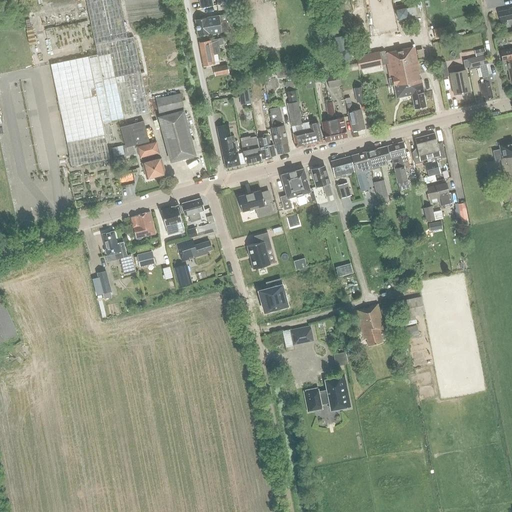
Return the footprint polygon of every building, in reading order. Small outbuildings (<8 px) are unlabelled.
[(86,0),(97,54),(50,63),(70,166),(112,158),(105,122),(110,121),(110,120),(148,113),(133,36),(126,37),(119,0),(86,0)] [(199,0),(201,8),(213,6),(211,0),(199,0)] [(398,20),(408,18),(408,17),(406,8),(396,10),(398,20)] [(502,23),(511,21),(511,8),(509,9),(510,10),(499,12),(501,21),(502,23)] [(202,19),(195,20),(198,36),(221,32),(228,31),(226,14),(202,18),(202,19)] [(445,27),(433,30),(435,40),(448,37),(453,36),(451,26),(445,27)] [(345,34),(333,37),(330,38),(332,45),(335,61),(350,57),(345,34)] [(211,40),(199,42),(202,54),(220,51),(219,45),(223,45),(222,38),(218,38),(211,40)] [(425,93),(416,47),(384,53),(384,51),(379,52),(382,65),(387,64),(392,85),(394,85),(397,98),(412,95),(415,109),(426,107),(423,93),(425,93)] [(484,48),(474,51),(476,57),(486,55),(484,48)] [(504,71),(508,70),(511,84),(511,83),(511,48),(499,52),(504,71)] [(220,51),(202,54),(204,66),(215,64),(213,55),(220,54),(220,51)] [(379,52),(356,57),(359,70),(382,65),(379,52)] [(487,55),(477,57),(479,66),(480,67),(483,80),(483,83),(481,84),(479,84),(482,96),(484,96),(485,100),(493,98),(491,90),(493,90),(491,82),(494,81),(487,55)] [(441,77),(449,76),(446,62),(438,64),(441,77)] [(229,72),(227,64),(213,67),(215,75),(229,72)] [(470,91),(466,71),(450,74),(454,94),(470,91)] [(339,85),(337,73),(326,75),(328,87),(339,85)] [(366,101),(363,87),(354,89),(357,103),(366,101)] [(242,105),(252,103),(249,89),(239,91),(242,105)] [(289,102),(297,100),(295,91),(287,92),(289,102)] [(373,96),(368,92),(365,96),(366,99),(370,102),(373,96)] [(183,109),(180,93),(156,98),(160,114),(183,109)] [(353,111),(351,98),(346,99),(353,132),(365,129),(361,110),(353,111)] [(289,111),(294,110),(294,111),(299,110),(297,102),(288,104),(289,111)] [(271,109),(272,119),(273,127),(277,146),(279,153),(289,151),(288,143),(281,107),(271,109)] [(329,117),(330,120),(322,122),(326,142),(337,140),(332,117),(334,116),(333,109),(327,110),(329,117)] [(294,111),(294,110),(289,111),(292,125),(302,124),(299,110),(294,111)] [(171,161),(196,154),(183,111),(159,117),(171,161)] [(337,119),(336,115),(334,116),(332,117),(337,140),(347,137),(343,117),(337,119)] [(150,143),(144,120),(121,127),(126,147),(138,144),(139,146),(137,146),(140,157),(142,157),(148,177),(165,173),(156,141),(150,143)] [(324,143),(319,122),(310,124),(311,129),(293,133),(296,146),(300,149),(324,143)] [(230,134),(228,125),(218,127),(227,167),(240,164),(234,136),(233,136),(232,133),(230,134)] [(258,138),(263,159),(276,155),(274,145),(272,145),(269,133),(264,134),(264,137),(258,138)] [(435,175),(441,173),(437,160),(434,161),(433,157),(440,156),(441,159),(446,157),(444,145),(438,147),(435,134),(425,136),(435,175)] [(435,175),(425,136),(416,139),(419,155),(421,161),(428,159),(429,162),(426,163),(429,176),(435,175)] [(263,159),(258,138),(258,137),(249,139),(249,137),(241,139),(246,162),(263,159)] [(403,142),(388,146),(391,159),(392,163),(393,163),(398,183),(408,181),(404,163),(408,162),(403,142)] [(496,161),(501,159),(508,187),(511,186),(511,142),(500,146),(501,149),(494,151),(496,161)] [(391,159),(388,146),(366,152),(371,170),(380,167),(380,166),(387,164),(386,160),(391,159)] [(371,170),(366,152),(352,156),(357,173),(362,191),(370,189),(365,172),(371,170)] [(355,172),(350,156),(331,162),(335,177),(342,175),(343,177),(347,176),(346,174),(355,172)] [(327,197),(333,195),(325,166),(313,170),(316,180),(314,180),(316,187),(325,185),(325,188),(324,188),(327,197)] [(311,192),(305,169),(281,175),(286,195),(281,197),(284,210),(292,208),(290,199),(289,200),(288,198),(311,192)] [(390,202),(385,180),(375,183),(381,204),(390,202)] [(347,183),(338,186),(341,199),(351,196),(347,183)] [(449,193),(446,183),(426,188),(429,200),(430,200),(430,203),(439,201),(441,209),(445,208),(445,204),(452,202),(450,193),(449,193)] [(238,196),(242,212),(243,212),(255,208),(258,217),(274,212),(270,197),(263,199),(260,190),(260,191),(253,193),(253,192),(252,192),(252,193),(246,194),(245,194),(245,195),(238,197),(238,196)] [(183,203),(186,215),(189,214),(191,221),(200,219),(198,211),(204,210),(200,198),(183,203)] [(458,204),(457,204),(461,222),(468,221),(464,203),(458,204)] [(179,204),(172,206),(172,207),(162,210),(166,226),(167,226),(169,233),(177,231),(184,229),(182,222),(183,222),(180,213),(182,213),(179,204)] [(435,219),(432,206),(424,208),(427,221),(435,219)] [(131,217),(136,238),(156,234),(150,213),(131,217)] [(279,219),(272,221),(274,228),(281,226),(279,219)] [(430,232),(442,229),(441,222),(428,224),(430,232)] [(187,230),(190,238),(196,236),(194,228),(187,230)] [(114,231),(102,234),(106,249),(104,250),(105,254),(107,255),(114,254),(116,260),(119,259),(123,274),(135,272),(131,254),(127,255),(123,242),(117,243),(114,231)] [(252,269),(253,270),(271,265),(270,264),(265,249),(271,247),(267,232),(254,236),(256,243),(246,246),(246,247),(247,246),(253,269),(252,269)] [(209,240),(194,245),(192,238),(176,243),(181,261),(208,253),(207,250),(212,249),(209,240)] [(148,248),(146,240),(135,243),(137,251),(148,248)] [(151,250),(138,253),(140,265),(154,262),(151,250)] [(306,268),(304,260),(293,264),(295,272),(306,268)] [(351,263),(344,265),(346,275),(354,273),(351,263)] [(174,267),(178,286),(190,283),(186,264),(174,267)] [(163,268),(165,279),(172,277),(170,266),(163,268)] [(304,270),(297,272),(299,278),(306,277),(304,270)] [(111,290),(106,271),(98,273),(103,292),(111,290)] [(280,279),(266,283),(267,289),(259,291),(264,312),(288,306),(280,279)] [(0,340),(17,334),(0,295),(0,340)] [(424,314),(421,297),(403,301),(406,317),(424,314)] [(365,309),(357,311),(365,342),(368,342),(369,346),(383,343),(380,332),(387,330),(381,305),(370,307),(371,308),(365,310),(365,309)] [(291,330),(294,343),(312,340),(310,326),(291,330)] [(412,326),(406,328),(409,338),(417,336),(415,326),(412,326)] [(348,364),(345,352),(333,355),(335,367),(348,364)] [(330,410),(349,406),(343,377),(337,378),(325,380),(326,387),(327,390),(317,392),(316,388),(304,391),(307,411),(320,408),(319,404),(329,402),(330,410)]
